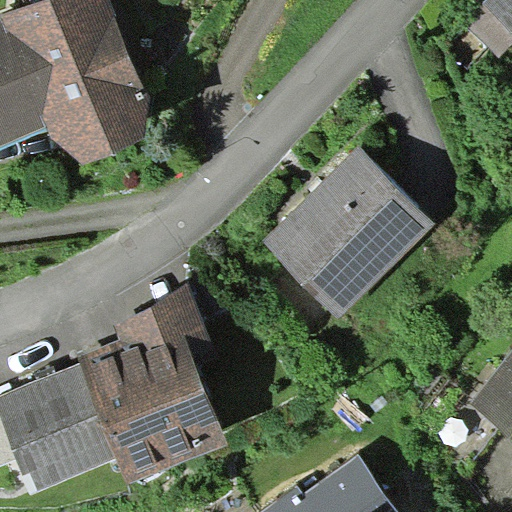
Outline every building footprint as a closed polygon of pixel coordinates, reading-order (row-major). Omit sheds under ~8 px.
[(0,13),(1,18),(0,18),(0,146),(48,128),(65,170),(144,138),(152,98),(110,0),(31,0),(0,13)] [(511,0),(485,0),(482,3),(489,9),(511,31),(511,0)] [(511,44),(511,31),(489,9),(469,28),(499,58),(511,44)] [(337,320),(435,225),(358,146),(260,241),(337,320)] [(211,340),(188,281),(115,326),(120,340),(180,317),(192,348),(211,340)] [(127,484),(230,444),(192,348),(180,317),(120,340),(77,357),(80,363),(118,460),(127,484)] [(511,439),(511,351),(469,406),(511,439)] [(0,416),(17,460),(30,493),(118,460),(80,363),(0,394),(0,416)] [(0,466),(17,460),(0,416),(0,466)] [(297,486),(260,511),(399,511),(358,454),(302,493),(297,486)]
